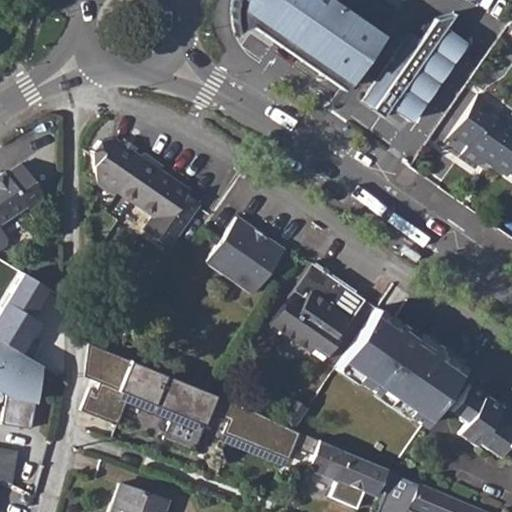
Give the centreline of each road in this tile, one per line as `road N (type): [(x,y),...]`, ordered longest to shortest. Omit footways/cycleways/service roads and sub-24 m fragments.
road 1 (residential): [(66,66),(71,372),(46,511)]
road 2 (tertiary): [(511,290),(294,132),(168,58)]
road 3 (unknown): [(68,126),(97,125),(184,153)]
